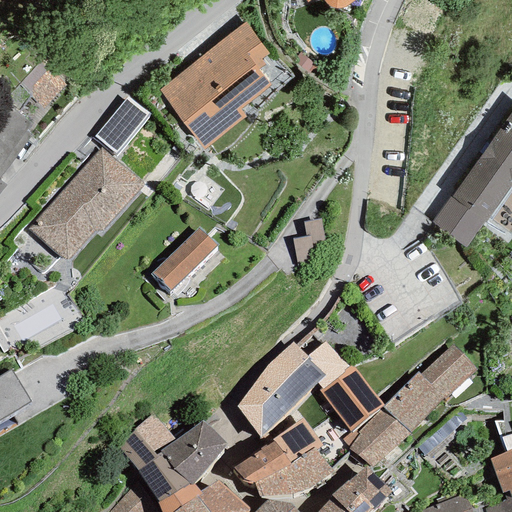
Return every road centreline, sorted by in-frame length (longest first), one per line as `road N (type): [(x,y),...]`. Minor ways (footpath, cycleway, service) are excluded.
road 1 (residential): [(390,0),(366,72),(355,223),(342,275),(213,418)]
road 2 (tertiary): [(218,0),(103,97),(0,209)]
